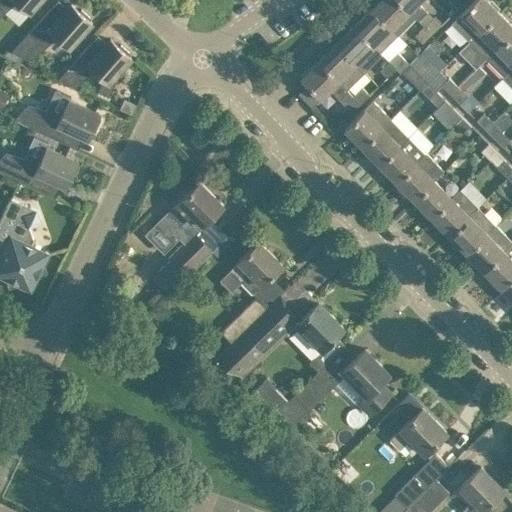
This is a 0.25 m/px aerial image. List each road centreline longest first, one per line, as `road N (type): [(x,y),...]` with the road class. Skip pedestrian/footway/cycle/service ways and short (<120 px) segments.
road 1 (residential): [(511,377),(202,58)]
road 2 (residential): [(47,347),(172,81),(202,58)]
